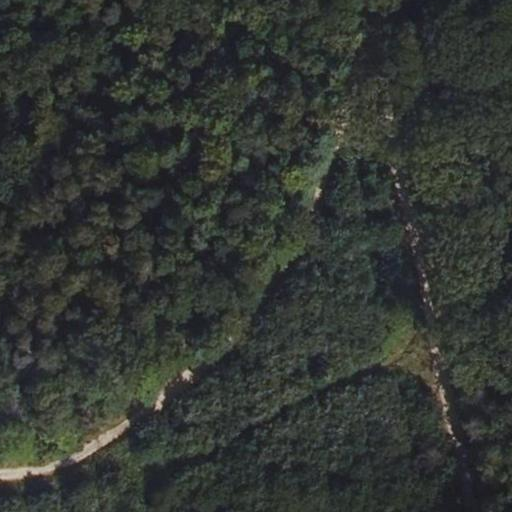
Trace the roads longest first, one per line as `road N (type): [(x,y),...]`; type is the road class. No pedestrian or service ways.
road 1 (track): [(0,459),(27,459),(122,427),(221,346),(273,279),(391,33),(418,0)]
road 2 (track): [(463,511),(376,65)]
